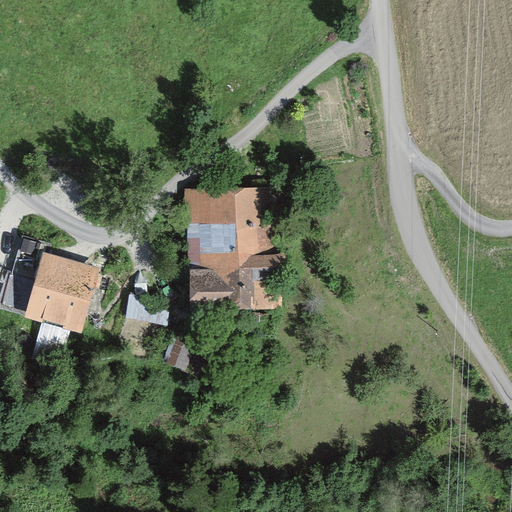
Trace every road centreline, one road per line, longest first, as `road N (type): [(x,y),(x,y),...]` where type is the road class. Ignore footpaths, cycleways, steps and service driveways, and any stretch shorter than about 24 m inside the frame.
road 1 (track): [(380,31),(308,75),(121,230),(86,230),(52,212),(0,162)]
road 2 (unclassified): [(376,0),(413,241),(431,284),(511,400)]
road 3 (track): [(396,152),(471,218),(511,226)]
